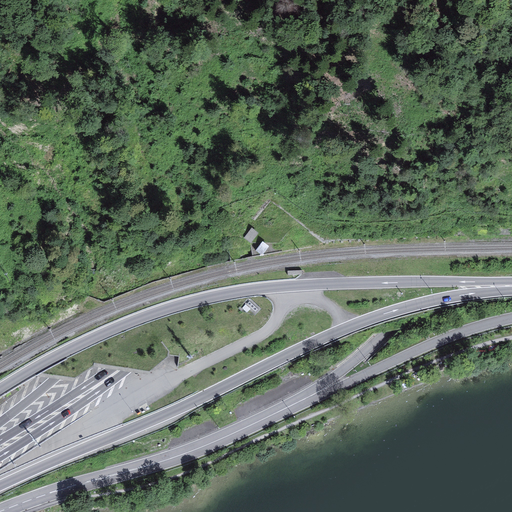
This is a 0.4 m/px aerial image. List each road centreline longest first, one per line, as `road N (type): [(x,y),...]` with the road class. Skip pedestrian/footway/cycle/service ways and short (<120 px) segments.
road 1 (trunk): [(0,485),(369,319),(421,302),(511,290)]
road 2 (trunk): [(511,280),(220,294),(115,327),(0,388)]
road 3 (trunk): [(286,0),(190,203),(140,284),(54,379),(0,422)]
road 4 (trunk): [(119,370),(215,288),(281,208),(329,138),(402,0)]
road 5 (primary): [(294,404),(190,451),(0,511)]
road 6 (primary): [(511,264),(432,293),(294,404)]
road 7 (primary): [(294,404),(460,332),(511,318)]
road 8 (trunk): [(0,457),(119,370)]
road 9 (trunk): [(119,370),(0,440)]
